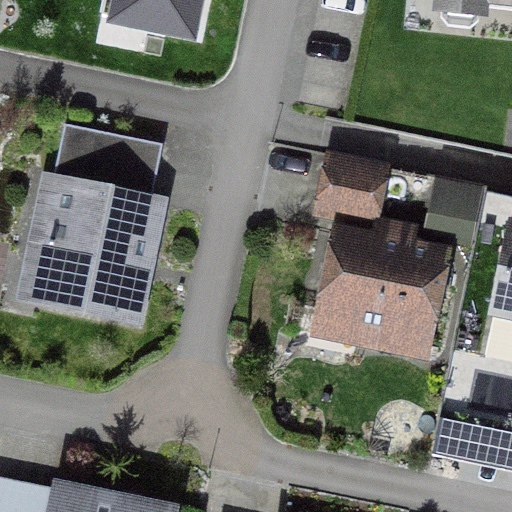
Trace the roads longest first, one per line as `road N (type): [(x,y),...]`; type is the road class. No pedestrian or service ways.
road 1 (residential): [(268,0),(182,442)]
road 2 (residential): [(182,442),(511,510)]
road 3 (residential): [(0,402),(182,442)]
